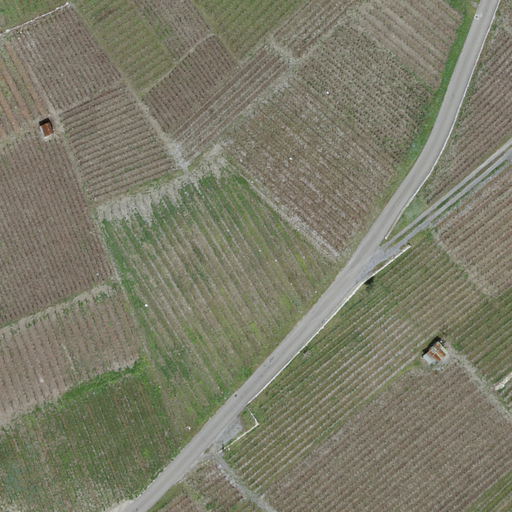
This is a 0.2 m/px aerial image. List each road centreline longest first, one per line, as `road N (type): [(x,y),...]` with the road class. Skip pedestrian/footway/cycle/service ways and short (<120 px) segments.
road 1 (unclassified): [(489,0),(448,120),(330,307),(132,511)]
road 2 (track): [(330,307),(511,146)]
